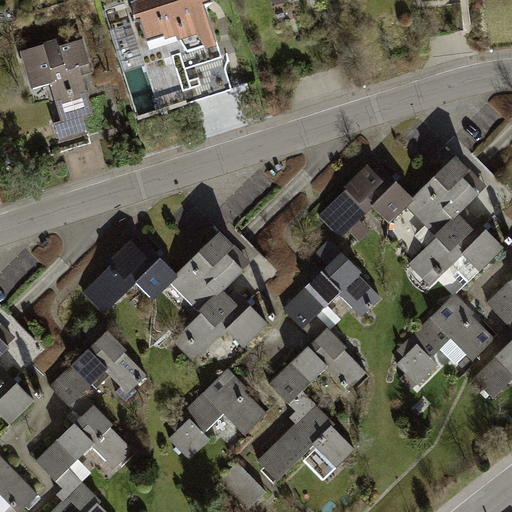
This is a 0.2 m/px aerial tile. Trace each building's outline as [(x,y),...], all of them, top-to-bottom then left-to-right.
[(134,0),(135,17),(141,17),(149,34),(175,31),(187,48),(217,40),(205,3),(213,0),(134,0)] [(62,34),(18,47),(35,101),(47,97),(61,140),(91,131),(87,116),(95,114),(80,64),(92,60),(84,35),(64,42),(62,34)] [(429,244),(459,215),(481,194),(464,176),(469,171),(454,155),(409,198),(396,210),(429,244)] [(396,210),(409,198),(389,178),(383,184),(365,165),(312,216),(337,242),(373,207),(385,220),(396,210)] [(477,234),(459,215),(429,244),(409,263),(432,287),(440,280),(454,295),(503,248),(484,228),(477,234)] [(198,320),(228,291),(250,270),(233,252),(238,247),(223,231),(178,274),(165,286),(198,320)] [(165,286),(178,274),(158,254),(152,260),(134,241),(81,292),(106,318),(142,283),(154,296),(165,286)] [(362,316),(382,297),(332,244),(317,258),(327,268),(286,307),(308,331),(321,319),(345,297),(362,316)] [(511,276),(483,302),(504,326),(511,319),(511,276)] [(246,310),(228,291),(198,320),(178,339),(201,363),(209,356),(223,371),(272,324),(253,304),(246,310)] [(495,339),(464,307),(450,320),(441,311),(397,351),(405,359),(398,365),(416,384),(437,365),(432,360),(444,349),(462,369),(495,339)] [(369,370),(321,319),(308,331),(301,337),(310,346),(272,381),(292,402),(304,390),(328,369),(348,390),(369,370)] [(511,319),(504,326),(511,334),(511,344),(475,377),(493,397),(511,379),(511,319)] [(131,391),(151,373),(101,320),(86,334),(96,344),(55,383),(77,407),(90,395),(114,373),(131,391)] [(0,363),(16,348),(0,331),(0,329),(4,326),(0,321),(0,363)] [(12,389),(0,376),(0,439),(38,403),(18,383),(12,389)] [(264,415),(233,382),(218,396),(210,387),(166,427),(173,435),(167,441),(185,460),(206,441),(201,436),(213,425),(231,445),(264,415)] [(360,449),(304,390),(292,402),(301,413),(256,456),(280,481),(315,448),(337,471),(360,449)] [(138,446),(90,395),(77,407),(70,413),(79,422),(41,457),(61,478),(73,466),(97,444),(117,466),(138,446)] [(0,451),(0,511),(21,511),(41,494),(0,451)] [(237,459),(219,475),(247,507),(265,491),(237,459)] [(116,511),(73,466),(61,478),(70,489),(45,511),(116,511)]
